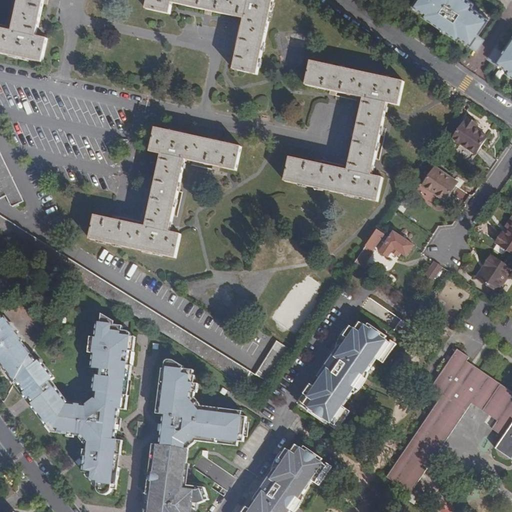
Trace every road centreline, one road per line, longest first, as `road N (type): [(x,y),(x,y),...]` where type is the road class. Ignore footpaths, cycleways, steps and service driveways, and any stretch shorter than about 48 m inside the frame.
road 1 (unclassified): [(358,288),(285,398),(285,426),(223,511)]
road 2 (tertiary): [(340,0),(460,82)]
